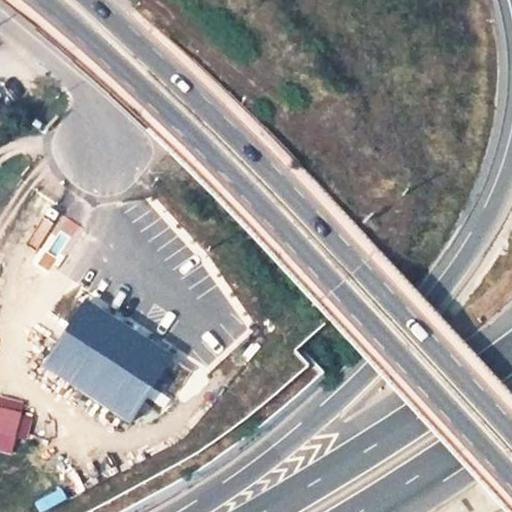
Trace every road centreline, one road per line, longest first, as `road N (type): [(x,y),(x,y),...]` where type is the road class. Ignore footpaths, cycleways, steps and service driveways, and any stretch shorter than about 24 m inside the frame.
road 1 (primary): [(44,0),(242,182),(511,479)]
road 2 (primary): [(511,422),(365,262),(92,0)]
road 3 (motorway): [(511,166),(480,233),(400,339),(290,443),(194,511)]
road 4 (motorway): [(511,349),(261,511)]
road 5 (motorway): [(362,511),(511,412)]
road 6 (residential): [(0,23),(54,70),(97,135)]
road 7 (unknown): [(78,106),(180,171)]
